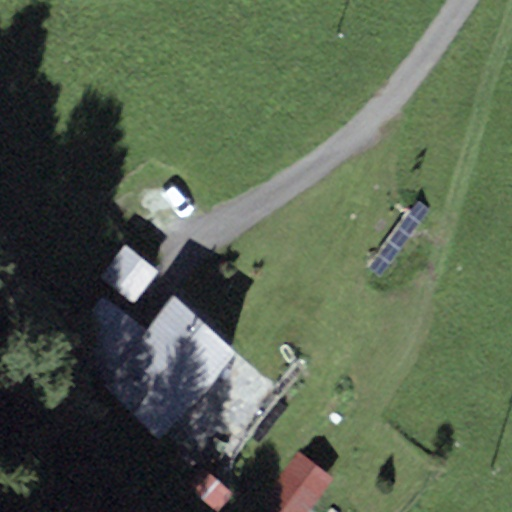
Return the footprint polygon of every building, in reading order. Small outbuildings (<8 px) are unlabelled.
[(159,273),(127,248),(101,279),(135,304),(159,273)] [(110,383),(149,333),(104,297),(65,346),(110,383)] [(107,388),(162,441),(238,355),(175,297),(149,333),(110,383),(107,388)] [(310,511),(335,479),(300,455),(259,511),(260,511),(310,511)] [(218,511),(219,511),(235,495),(205,468),(190,486),(218,511)]
